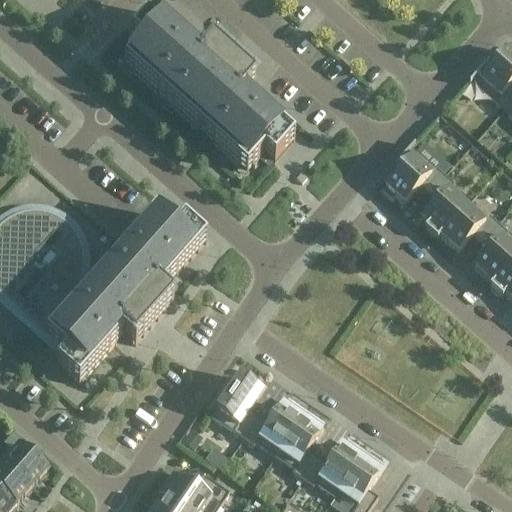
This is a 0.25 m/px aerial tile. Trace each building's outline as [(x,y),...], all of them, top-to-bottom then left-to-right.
[(291,146),(241,101),(251,89),(225,66),(215,77),(148,18),(131,37),(142,46),(129,60),(137,68),(132,74),(238,168),(243,162),(252,170),(264,156),(274,165),(291,146)] [(511,87),(511,51),(510,50),(506,54),(507,54),(493,70),(487,66),(469,87),(470,88),(472,85),(503,114),(511,104),(511,89),(511,88),(511,87)] [(511,104),(503,114),(511,121),(511,104)] [(428,198),(444,180),(412,151),(415,149),(414,148),(395,169),(400,174),(386,190),(385,189),(382,194),(392,203),(395,199),(404,208),(420,190),(428,198)] [(302,186),(307,181),(301,175),(296,181),(302,186)] [(439,239),(466,209),(449,193),(454,188),(444,180),(428,198),(437,205),(421,223),(428,229),(424,232),(437,243),(440,240),(439,239)] [(482,246),(498,228),(489,219),(484,225),(466,209),(439,239),(440,240),(458,256),(474,238),(482,246)] [(155,318),(144,308),(203,241),(184,225),(175,235),(159,220),(116,267),(113,264),(92,288),(80,278),(82,266),(81,254),(77,242),(70,232),(61,224),(50,219),(38,216),(26,216),(15,220),(5,226),(0,229),(0,295),(50,343),(66,357),(57,367),(79,387),(123,337),(132,345),(155,318)] [(493,287),(511,266),(511,240),(498,228),(482,246),(490,253),(475,271),(493,287)] [(511,266),(493,287),(489,290),(502,302),(505,298),(511,304),(511,303),(511,266)] [(249,413),(262,394),(241,381),(227,401),(225,399),(210,421),(243,443),(259,420),(249,413)] [(275,461),(305,417),(288,405),(284,410),(282,408),(269,427),(259,420),(243,443),(253,451),(256,447),(275,461)] [(308,454),(321,435),(319,434),(322,429),(305,417),(275,461),(294,474),(292,477),(302,484),(318,461),(308,454)] [(191,438),(184,447),(193,453),(200,444),(191,438)] [(33,463),(39,457),(26,445),(21,451),(19,450),(4,466),(32,491),(47,475),(33,463)] [(335,501),(364,458),(347,446),(344,451),(341,449),(329,468),(318,461),(302,484),(313,491),(315,488),(335,501)] [(368,495),(380,476),(378,474),(381,469),(364,458),(335,501),(335,502),(339,496),(358,508),(355,511),(370,511),(378,502),(368,495)] [(0,491),(17,508),(32,491),(4,466),(0,470),(0,491)] [(218,511),(229,497),(205,480),(197,492),(173,475),(158,496),(181,511),(218,511)] [(17,508),(0,491),(0,511),(13,511),(16,509),(17,508)] [(181,511),(158,496),(158,497),(168,503),(161,511),(181,511)]
